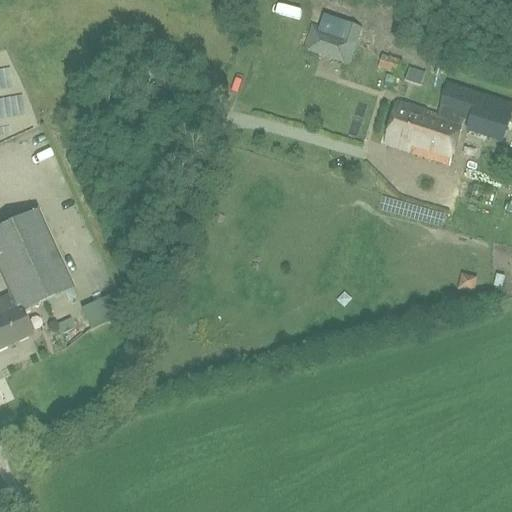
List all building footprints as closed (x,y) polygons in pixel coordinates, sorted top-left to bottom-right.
[(348,66),(357,41),(315,26),(306,52),(348,66)] [(425,74),(410,70),(406,81),(421,86),(425,74)] [(461,118),(469,121),(465,133),(501,145),(511,110),(511,108),(446,88),(437,116),(397,103),(384,145),(450,166),(463,124),(460,123),(461,118)] [(462,205),(483,216),(494,196),(472,185),(462,205)] [(0,351),(31,338),(20,314),(71,291),(36,213),(0,229),(0,275),(9,295),(0,298),(0,351)] [(46,345),(66,335),(49,303),(29,313),(46,345)] [(120,317),(94,326),(97,336),(123,327),(120,317)]
